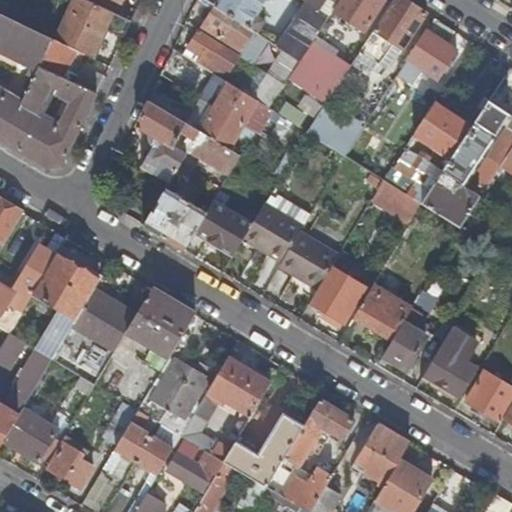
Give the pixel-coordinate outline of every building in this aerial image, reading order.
[(104,29),(123,38),(130,22),(85,0),(75,0),(55,41),(83,54),(90,58),(104,29)] [(255,12),(263,0),(204,0),(215,7),(254,32),(256,33),(264,21),(257,17),(255,12)] [(304,0),(306,1),(329,16),(333,11),(339,0),(304,0)] [(384,1),(382,0),(339,0),(333,11),(365,32),(384,1)] [(426,13),(405,0),(394,0),(361,50),(388,68),(401,48),(403,49),(426,13)] [(306,1),(277,47),(282,50),(299,61),(311,44),(317,35),(329,16),(306,1)] [(240,53),(254,32),(215,7),(201,27),(240,53)] [(62,165),(96,94),(39,67),(52,40),(0,15),(0,141),(48,170),(62,165)] [(408,61),(425,72),(437,80),(443,70),(447,73),(451,68),(447,65),(456,51),(446,44),(454,32),(435,19),(408,61)] [(222,76),(237,55),(198,30),(186,49),(200,58),(198,61),(222,76)] [(240,53),(238,56),(253,65),(269,41),(256,33),(254,32),(240,53)] [(339,50),(317,35),(311,44),(333,59),(339,50)] [(79,63),(83,54),(55,41),(52,40),(39,67),(96,94),(103,78),(80,67),(76,77),(62,70),(70,58),(79,63)] [(333,59),(311,44),(299,61),(288,78),(326,103),(349,69),(333,59)] [(185,72),(192,61),(173,49),(167,61),(185,72)] [(278,63),(270,76),(283,85),(288,78),(299,61),(282,50),(275,60),(278,63)] [(79,63),(70,58),(62,70),(76,77),(80,67),(81,64),(79,63)] [(425,72),(408,61),(402,70),(419,81),(425,72)] [(270,76),(254,100),(257,101),(268,108),(283,85),(270,76)] [(242,125),(257,101),(254,100),(225,81),(222,85),(226,88),(214,108),(242,125)] [(214,108),(226,88),(222,85),(210,105),(214,108)] [(192,113),(153,90),(147,101),(186,124),(192,113)] [(501,98),(494,93),(484,108),(450,160),(442,172),(433,187),(435,189),(444,179),(452,184),(455,179),(459,181),(505,112),(495,106),(501,98)] [(303,95),(296,108),(312,116),(319,103),(303,95)] [(142,167),(169,183),(188,151),(200,132),(191,127),(186,124),(147,101),(136,125),(158,139),(142,167)] [(283,103),(277,116),(301,127),(307,113),(283,103)] [(465,125),(433,104),(413,135),(450,160),(484,108),(479,104),(465,125)] [(362,129),(325,105),(320,112),(307,133),(345,156),(362,129)] [(228,149),(242,125),(214,108),(202,128),(193,123),(191,127),(200,132),(228,149)] [(474,196),(478,198),(511,146),(511,117),(506,126),(509,128),(472,183),(479,188),(474,196)] [(215,167),(228,175),(239,156),(228,149),(200,132),(188,151),(202,159),(199,165),(212,172),(215,167)] [(394,167),(430,190),(433,187),(442,172),(406,149),(394,167)] [(404,206),(410,197),(383,180),(377,190),(404,206)] [(435,189),(433,187),(430,190),(421,204),(459,228),(478,198),(474,196),(462,188),(456,197),(449,197),(435,189)] [(177,196),(166,189),(143,227),(183,250),(193,233),(205,213),(192,205),(195,200),(180,191),(177,196)] [(0,241),(4,244),(22,213),(0,200),(0,241)] [(252,224),(212,201),(205,213),(193,233),(232,256),(243,239),(252,224)] [(301,230),(262,206),(252,224),(243,239),(281,263),(298,234),(301,230)] [(17,279),(34,289),(55,256),(65,239),(48,228),(17,279)] [(337,257),(298,234),(281,263),(279,267),(317,289),(330,268),(337,257)] [(97,281),(55,256),(34,289),(26,304),(51,320),(33,349),(51,359),(71,325),(91,292),(97,281)] [(363,287),(330,268),(317,289),(310,302),(342,322),(363,287)] [(19,295),(0,284),(0,317),(6,307),(10,310),(19,295)] [(410,308),(372,285),(353,317),(392,340),(410,308)] [(153,341),(172,352),(194,316),(151,290),(134,318),(126,332),(149,346),(153,341)] [(134,318),(91,292),(71,325),(114,351),(126,332),(134,318)] [(414,306),(429,314),(437,300),(422,292),(414,306)] [(421,316),(410,308),(392,340),(383,355),(407,369),(427,335),(414,327),(421,316)] [(475,344),(451,329),(422,376),(457,397),(474,368),(464,362),(475,344)] [(0,370),(1,371),(19,341),(8,334),(0,347),(0,370)] [(207,392),(250,417),(270,384),(227,358),(207,392)] [(126,370),(109,360),(95,383),(112,393),(126,370)] [(173,360),(149,401),(183,421),(207,380),(190,371),(173,360)] [(142,375),(154,382),(161,370),(149,363),(142,375)] [(465,401),(500,422),(511,401),(511,387),(484,370),(465,401)] [(352,420),(318,400),(301,427),(265,488),(305,511),(309,511),(325,486),(331,476),(316,467),(311,476),(298,468),(323,428),(342,439),(352,420)] [(17,417),(0,406),(0,445),(2,442),(17,417)] [(57,430),(22,409),(17,417),(2,442),(38,463),(57,430)] [(142,432),(150,419),(137,411),(102,470),(111,475),(123,456),(136,463),(151,437),(142,432)] [(261,451),(238,437),(223,462),(265,488),(301,427),(282,416),(261,451)] [(161,418),(157,423),(159,424),(180,437),(185,429),(173,421),(171,424),(161,418)] [(126,511),(135,511),(146,494),(180,437),(159,424),(151,437),(136,463),(150,471),(126,511)] [(355,461),(387,481),(399,460),(409,444),(376,425),(355,461)] [(63,443),(47,469),(80,488),(93,468),(79,460),(83,454),(63,443)] [(203,492),(221,461),(205,452),(197,465),(176,453),(166,470),(203,492)] [(411,511),(430,480),(399,460),(387,481),(374,501),(392,511),(411,511)] [(88,511),(105,511),(116,496),(94,483),(80,507),(88,511)] [(332,511),(342,496),(325,486),(309,511),(332,511)] [(211,511),(220,497),(207,489),(193,511),(211,511)] [(151,497),(146,494),(135,511),(159,511),(164,505),(157,501),(160,496),(154,492),(151,497)] [(504,511),(510,504),(494,495),(483,511),(504,511)]
